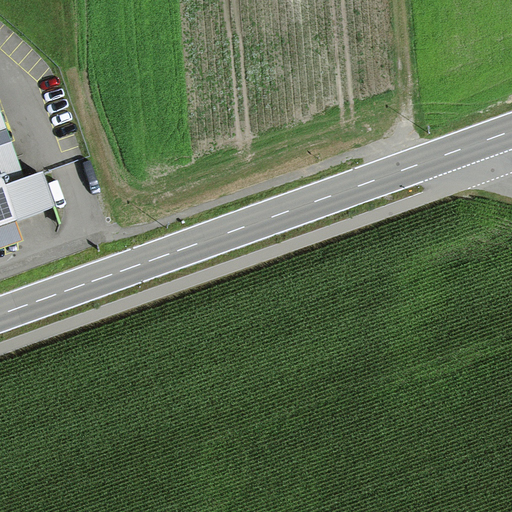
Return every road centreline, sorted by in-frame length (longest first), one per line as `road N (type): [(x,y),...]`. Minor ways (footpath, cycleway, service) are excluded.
road 1 (primary): [(0,314),(511,130)]
road 2 (track): [(395,0),(409,167)]
